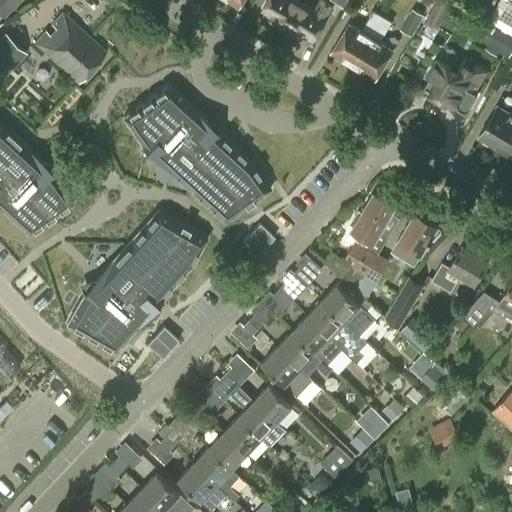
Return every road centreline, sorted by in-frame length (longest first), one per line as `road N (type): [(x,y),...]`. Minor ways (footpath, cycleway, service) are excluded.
road 1 (residential): [(139,404),(386,140)]
road 2 (residential): [(386,140),(157,0)]
road 3 (residential): [(0,290),(30,324),(139,404)]
road 4 (residential): [(511,217),(386,140)]
road 5 (residential): [(42,511),(139,404)]
